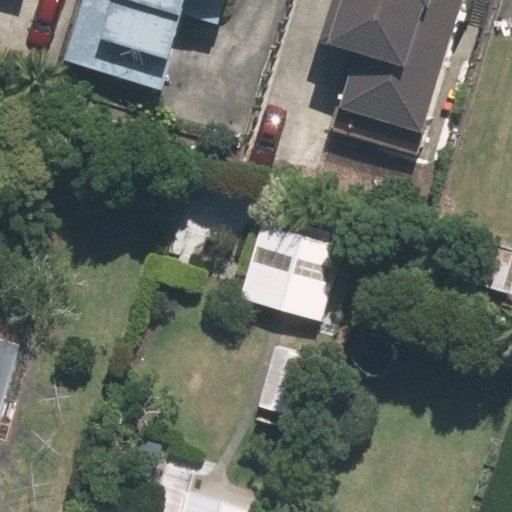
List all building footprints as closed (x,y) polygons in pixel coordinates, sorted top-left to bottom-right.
[(254,0),(96,0),(82,49),(176,77),(198,0),(202,0),(250,14),(254,0)] [(350,0),(337,47),(363,55),(348,107),(434,131),(471,0),(350,0)] [(354,241),(281,216),(254,296),(327,321),(354,241)] [(33,335),(0,325),(0,428),(7,430),(33,335)] [(325,361),(292,348),(270,401),(303,415),(325,361)] [(272,511),(274,505),(209,486),(201,511),(272,511)]
